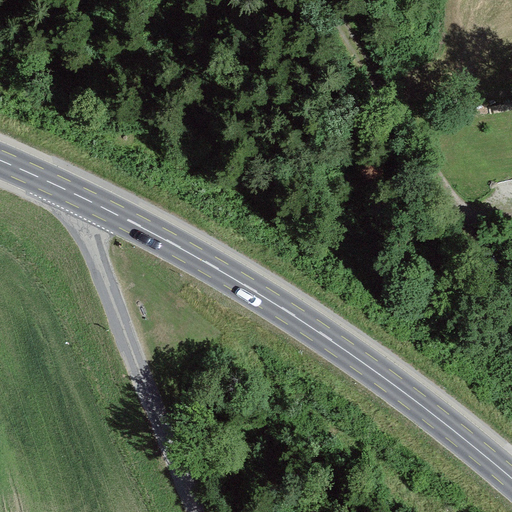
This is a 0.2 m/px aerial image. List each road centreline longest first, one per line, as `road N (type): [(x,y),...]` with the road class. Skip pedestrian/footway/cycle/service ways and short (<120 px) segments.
road 1 (secondary): [(97,204),(344,349),(511,478)]
road 2 (unclassified): [(198,511),(87,235),(97,204)]
